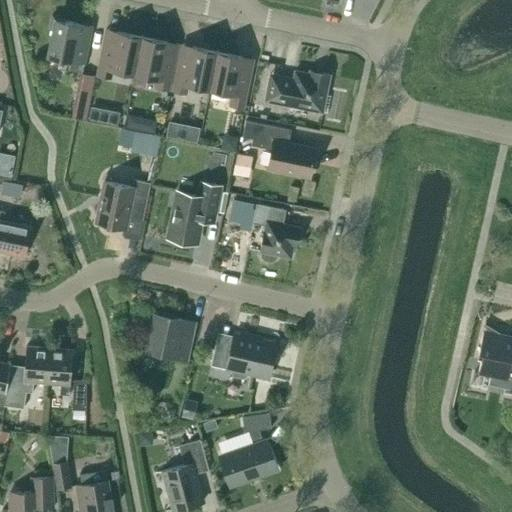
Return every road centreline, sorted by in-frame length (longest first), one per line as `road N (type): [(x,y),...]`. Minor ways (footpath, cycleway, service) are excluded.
road 1 (residential): [(337,314),(139,270),(93,277),(40,305),(0,295)]
road 2 (unclassified): [(337,314),(383,106)]
road 3 (unclassified): [(333,489),(319,420),(337,314)]
road 4 (residential): [(395,45),(234,11)]
road 5 (residential): [(383,106),(511,133)]
